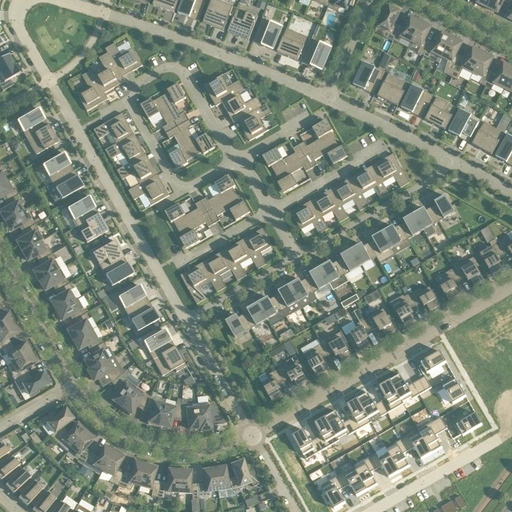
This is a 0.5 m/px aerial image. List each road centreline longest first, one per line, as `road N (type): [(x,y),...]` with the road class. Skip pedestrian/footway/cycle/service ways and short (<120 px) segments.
road 1 (residential): [(22,0),(20,34),(186,320)]
road 2 (residential): [(251,435),(511,287)]
road 3 (residential): [(329,96),(54,0)]
road 4 (residential): [(71,386),(109,426),(171,450),(214,449),(251,435)]
road 5 (residential): [(300,260),(455,165)]
road 6 (residential): [(368,511),(498,438),(511,419)]
road 7 (residential): [(129,99),(183,192),(234,157)]
road 8 (residential): [(234,157),(178,67),(145,78),(129,99)]
road 9 (residential): [(455,165),(329,96)]
road 10 (residential): [(71,386),(0,263)]
road 11 (residential): [(186,320),(251,435)]
road 12 (residential): [(186,320),(300,260)]
road 13 (residential): [(271,209),(383,147)]
